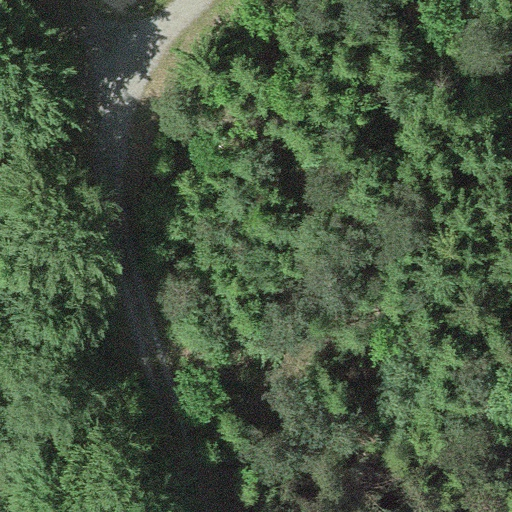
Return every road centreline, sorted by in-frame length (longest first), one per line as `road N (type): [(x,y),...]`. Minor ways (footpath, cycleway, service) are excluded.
road 1 (track): [(83,79),(204,511)]
road 2 (track): [(83,79),(153,37),(195,0)]
